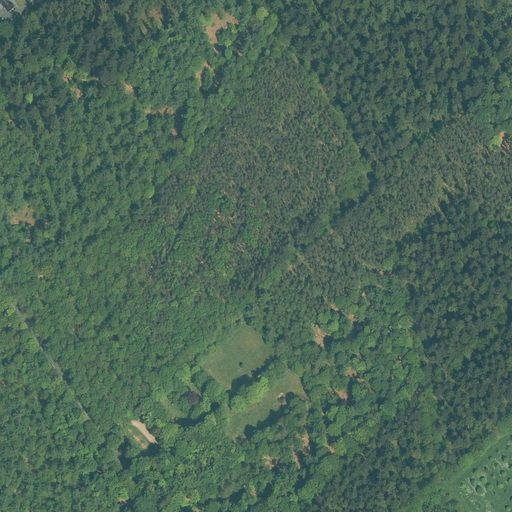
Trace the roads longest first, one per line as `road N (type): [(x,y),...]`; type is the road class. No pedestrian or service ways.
road 1 (track): [(7,300),(138,210),(224,118),(272,35)]
road 2 (track): [(372,194),(433,468),(465,511)]
road 3 (track): [(128,414),(372,194)]
road 4 (track): [(500,324),(296,511)]
road 5 (primary): [(151,511),(0,288)]
road 6 (track): [(272,35),(330,105),(372,194)]
road 7 (track): [(422,150),(511,69)]
